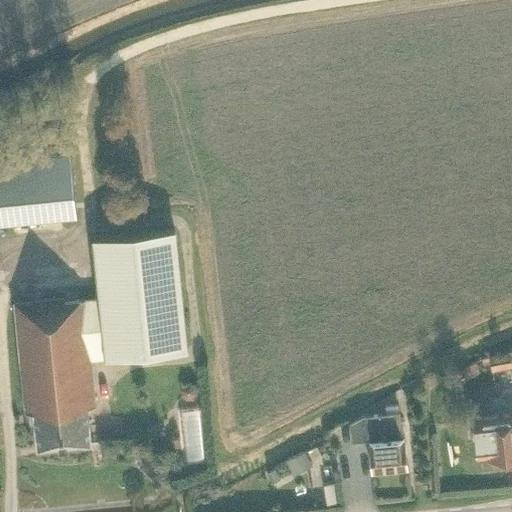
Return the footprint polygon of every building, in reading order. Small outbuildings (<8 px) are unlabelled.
[(0,219),(76,212),(70,151),(0,157),(0,219)] [(84,298),(64,300),(64,297),(14,302),(25,412),(34,411),(37,447),(90,441),(86,406),(95,405),(90,359),(186,349),(174,228),(93,237),(99,296),(84,298)] [(509,352),(481,358),(483,365),(490,364),(491,370),(511,366),(509,352)] [(400,426),(400,427),(398,411),(377,414),(363,415),(350,422),(351,441),(365,439),(369,436),(370,449),(369,449),(372,472),(407,468),(404,446),(403,446),(400,426)] [(511,413),(484,416),(486,441),(475,442),(477,458),(488,457),(488,459),(511,456),(511,413)] [(312,464),(304,449),(284,459),(292,474),(312,464)] [(274,466),(266,470),(271,480),(280,476),(274,466)] [(323,481),(326,502),(336,500),(333,480),(323,481)]
